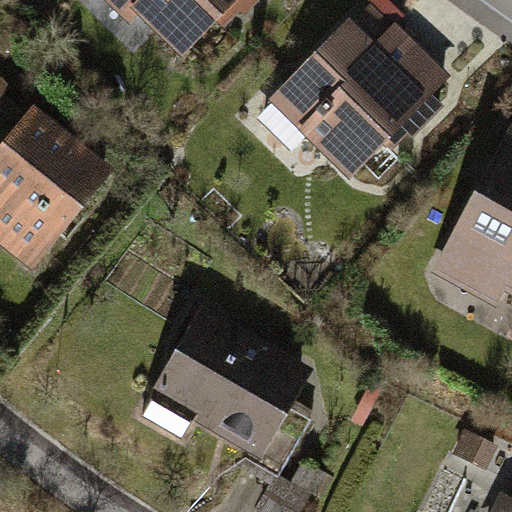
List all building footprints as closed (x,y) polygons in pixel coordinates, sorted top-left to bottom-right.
[(123,0),(132,10),(142,0),(154,0),(191,37),(222,6),(235,20),(256,0),(123,0)] [(443,85),(463,63),(396,0),(382,0),(370,12),(357,0),(353,0),(272,86),(362,170),(410,120),(424,134),(458,98),(443,85)] [(0,101),(22,77),(0,57),(0,101)] [(0,145),(0,228),(41,263),(130,158),(48,89),(0,145)] [(511,121),(437,257),(509,297),(511,291),(511,121)] [(216,285),(152,398),(194,422),(206,401),(275,440),(328,349),(216,285)] [(457,511),(511,511),(511,466),(488,454),(457,511)]
